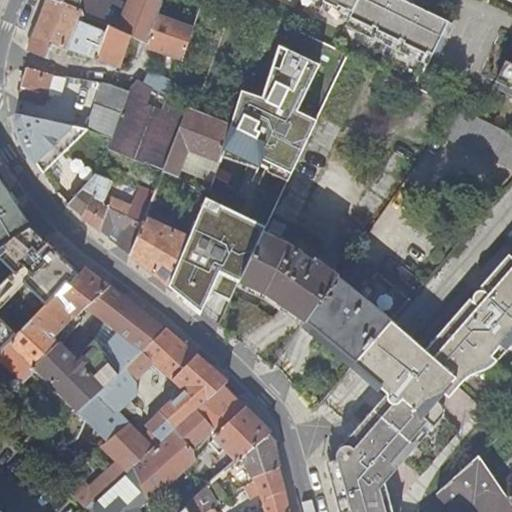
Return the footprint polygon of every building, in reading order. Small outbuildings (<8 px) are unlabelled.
[(58,45),(76,52),(88,56),(116,66),(120,67),(131,36),(84,16),(85,12),(53,0),(48,0),(34,37),(58,45)] [(53,0),(85,12),(84,16),(131,36),(148,44),(158,17),(163,0),(131,0),(129,6),(113,0),(53,0)] [(299,0),(347,23),(345,26),(428,65),(448,22),(401,0),(299,0)] [(148,44),(165,50),(170,52),(185,57),(194,30),(158,17),(148,44)] [(28,52),(47,59),(50,49),(55,51),(58,45),(34,37),(28,52)] [(50,49),(47,59),(52,61),(55,51),(50,49)] [(272,162),(293,171),(313,131),(317,121),(298,112),(320,65),(287,50),(283,59),(281,69),(275,68),(264,99),(243,92),(231,126),(223,149),(237,153),(238,155),(260,165),(264,158),(272,162)] [(511,63),(506,60),(496,81),(511,89),(511,63)] [(46,95),(44,105),(48,106),(51,93),(56,75),(28,68),(22,88),(46,95)] [(56,75),(51,93),(63,97),(68,77),(56,75)] [(146,162),(170,101),(136,83),(132,93),(113,141),(110,148),(146,162)] [(103,84),(87,133),(113,141),(132,93),(117,88),(103,84)] [(46,95),(22,88),(19,100),(44,105),(46,95)] [(193,99),(189,109),(196,112),(200,102),(193,99)] [(170,101),(146,162),(164,171),(189,109),(170,101)] [(178,177),(182,170),(190,150),(219,162),(223,149),(231,126),(196,112),(189,109),(164,171),(178,177)] [(511,135),(457,109),(443,138),(511,170),(511,135)] [(43,175),(87,133),(69,127),(16,116),(15,123),(24,147),(43,175)] [(182,170),(211,181),(219,162),(190,150),(182,170)] [(272,162),(269,170),(289,179),(293,171),(272,162)] [(152,199),(137,193),(131,208),(106,198),(113,184),(93,176),(69,205),(82,216),(89,201),(128,218),(142,223),(146,212),(152,199)] [(0,247),(30,225),(0,179),(0,247)] [(137,193),(152,199),(154,195),(139,189),(137,193)] [(221,204),(205,197),(202,204),(201,207),(187,238),(168,285),(187,300),(201,312),(212,291),(230,302),(231,299),(239,283),(264,230),(266,225),(220,205),(221,204)] [(113,223),(124,229),(128,218),(89,201),(82,216),(81,218),(107,237),(113,223)] [(129,253),(154,274),(172,230),(161,224),(163,220),(146,212),(142,223),(129,253)] [(124,229),(116,245),(129,255),(129,253),(142,223),(128,218),(124,229)] [(30,225),(0,247),(0,256),(15,273),(26,285),(46,308),(55,299),(66,287),(69,289),(80,274),(30,225)] [(154,274),(168,285),(187,238),(172,230),(154,274)] [(312,260),(264,230),(239,283),(266,294),(305,322),(339,274),(314,259),(312,260)] [(338,472),(327,475),(332,492),(374,441),(393,417),(428,382),(440,370),(448,363),(449,363),(470,341),(499,312),(511,299),(511,256),(509,254),(427,350),(417,361),(423,366),(407,385),(400,380),(389,393),(339,452),(337,456),(336,463),(338,472)] [(142,351),(165,328),(120,293),(85,267),(80,274),(69,289),(66,287),(55,299),(72,314),(73,316),(75,315),(85,306),(119,333),(142,351)] [(411,300),(403,293),(388,281),(378,272),(359,294),(340,278),(306,323),(356,365),(393,321),(411,300)] [(388,281),(403,293),(410,285),(395,272),(388,281)] [(15,273),(0,288),(0,312),(26,285),(15,273)] [(0,354),(8,362),(28,381),(39,370),(47,379),(43,383),(49,389),(38,399),(55,418),(70,404),(89,386),(112,364),(103,351),(96,339),(76,361),(53,337),(72,314),(55,299),(46,308),(18,338),(0,354)] [(511,299),(499,312),(470,341),(449,363),(448,363),(440,370),(428,382),(393,417),(374,441),(332,492),(337,511),(400,511),(395,492),(390,493),(384,480),(443,412),(444,408),(443,404),(441,401),(437,398),(455,376),(461,381),(470,375),(486,367),(490,363),(511,337),(511,299)] [(76,361),(96,339),(89,328),(75,315),(73,316),(72,314),(53,337),(76,361)] [(0,354),(18,338),(0,318),(0,354)] [(393,321),(356,365),(389,393),(400,380),(407,385),(423,366),(417,361),(427,350),(393,321)] [(61,485),(85,508),(87,509),(134,467),(223,386),(227,382),(165,328),(142,351),(97,393),(78,411),(111,437),(102,445),(119,461),(93,489),(75,471),(61,485)] [(119,333),(103,351),(112,364),(89,386),(97,393),(142,351),(119,333)] [(0,370),(8,362),(0,354),(0,370)] [(70,404),(78,411),(97,393),(89,386),(70,404)] [(134,467),(153,511),(164,511),(161,504),(219,453),(220,454),(226,449),(233,456),(229,460),(233,465),(268,434),(270,431),(223,386),(134,467)] [(274,440),(268,434),(233,465),(228,469),(240,487),(248,483),(253,478),(252,475),(279,464),(274,440)] [(161,504),(164,511),(179,511),(188,504),(205,490),(228,469),(233,465),(229,460),(233,456),(226,449),(220,454),(219,453),(161,504)] [(485,511),(510,511),(511,511),(511,504),(499,486),(484,464),(476,454),(436,491),(451,511),(457,511),(476,499),(485,511)] [(290,511),(279,467),(279,464),(252,475),(253,478),(248,483),(254,497),(260,494),(264,505),(251,511),(290,511)] [(153,511),(134,467),(87,509),(85,508),(85,511),(153,511)] [(511,476),(499,486),(511,504),(511,476)] [(214,506),(205,490),(188,504),(192,511),(207,511),(213,508),(215,507),(214,506)] [(479,511),(485,511),(476,499),(457,511),(471,511),(476,508),(479,511)] [(215,511),(225,505),(222,500),(219,502),(214,506),(215,507),(213,508),(207,511),(215,511)]
